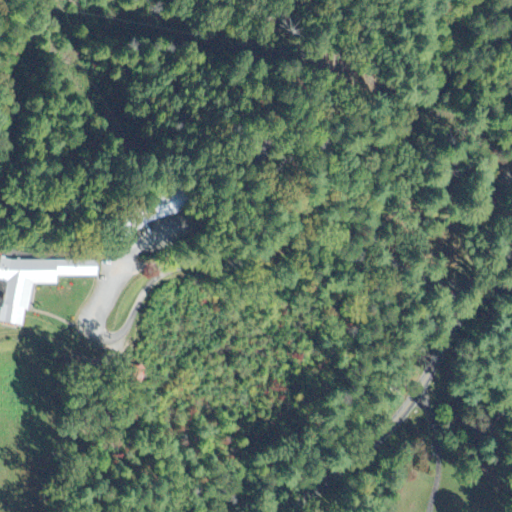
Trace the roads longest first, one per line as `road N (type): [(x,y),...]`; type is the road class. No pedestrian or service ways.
road 1 (residential): [(494,294),(440,205),(467,167),(487,177),(511,145),(494,80),(442,95),(372,164),(310,270),(277,295),(218,310)]
road 2 (residential): [(301,511),(373,449),(419,394),(465,313),(511,285)]
road 3 (residential): [(224,334),(218,310),(169,320),(143,383),(174,396),(209,365),(224,334)]
